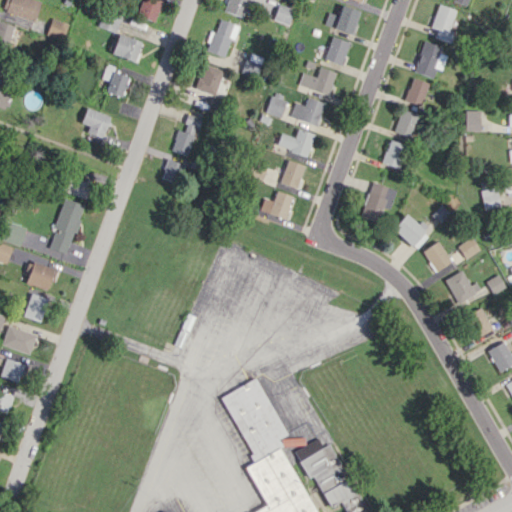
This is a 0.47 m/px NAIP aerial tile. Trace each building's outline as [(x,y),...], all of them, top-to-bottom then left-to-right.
[(41,1),(36,0),(5,0),(2,10),(33,22),(41,1)] [(152,21),(160,1),(159,0),(139,0),(134,14),(152,21)] [(240,17),(246,0),(226,0),(222,10),(240,17)] [(287,24),(292,8),(277,4),(272,20),(287,24)] [(324,24),(352,32),(358,10),(341,4),(337,15),(327,12),(324,24)] [(434,29),(432,38),(447,41),(454,8),(435,4),(430,28),(434,29)] [(63,39),(67,22),(50,18),(46,35),(63,39)] [(238,25),(219,18),(214,31),(210,30),(203,50),(223,57),(230,38),(233,39),(238,25)] [(0,42),(11,45),(15,25),(0,21),(0,42)] [(141,42),(117,33),(110,53),(134,61),(141,42)] [(347,40),(330,36),(324,59),(341,64),(347,40)] [(445,55),(437,52),(439,46),(422,40),(412,71),(431,77),(434,67),(440,70),(445,55)] [(255,77),(262,57),(248,52),(240,72),(255,77)] [(194,88),(213,95),(222,70),(203,63),(194,88)] [(120,97),(128,77),(113,70),(113,68),(105,65),(100,77),(108,81),(104,90),(120,97)] [(297,85),(328,94),(335,71),(318,66),(315,77),(301,72),(297,85)] [(402,99),(418,105),(427,83),(411,77),(402,99)] [(279,117),(285,100),(269,95),(264,112),(279,117)] [(322,102),(305,97),(303,105),(293,102),(289,116),(315,125),(322,102)] [(87,125),(85,132),(101,138),(109,116),(85,107),(79,122),(87,125)] [(392,131),(410,137),(416,114),(399,108),(392,131)] [(463,130),(478,130),(478,109),(463,110),(463,130)] [(175,129),(168,149),(186,156),(200,118),(187,113),(181,131),(175,129)] [(306,155),(313,133),(296,128),(294,136),(279,132),(275,146),(306,155)] [(381,163),(399,167),(404,143),(386,139),(381,163)] [(303,165),(287,159),(278,182),(294,188),(303,165)] [(180,182),(184,163),(168,161),(164,179),(180,182)] [(246,174),(261,179),(265,166),(250,161),(246,174)] [(84,197),(88,181),(64,175),(61,191),(84,197)] [(358,215),(381,223),(393,189),(370,181),(358,215)] [(481,208),(497,207),(495,188),(479,189),(481,208)] [(262,197),(258,209),(284,217),(291,195),(275,190),(272,200),(262,197)] [(82,204),(62,198),(46,247),(66,254),(82,204)] [(413,249),(426,235),(403,213),(390,228),(413,249)] [(0,231),(0,238),(18,245),(25,228),(4,220),(0,231)] [(455,246),(464,258),(478,249),(469,236),(455,246)] [(449,261),(436,240),(420,251),(434,271),(449,261)] [(10,246),(0,243),(0,260),(6,262),(10,246)] [(53,268),(31,261),(24,282),(45,290),(53,268)] [(479,291),(474,282),(468,285),(460,270),(443,279),(455,303),(479,291)] [(40,320),(45,296),(27,293),(23,317),(40,320)] [(491,328),(478,307),(462,316),(475,337),(491,328)] [(35,334),(7,324),(0,342),(0,343),(28,354),(35,334)] [(497,371),(511,363),(511,359),(502,341),(485,350),(497,371)] [(23,364),(5,357),(0,369),(0,375),(16,381),(23,364)] [(265,507),(255,511),(314,511),(277,438),(285,435),(256,377),(220,395),(253,461),(245,466),(265,507)] [(511,378),(503,383),(511,398),(511,378)] [(0,410),(5,412),(12,395),(0,389),(0,410)] [(293,450),(307,478),(312,475),(328,507),(339,501),(345,511),(344,511),(365,511),(330,442),(322,447),(317,438),(293,450)]
